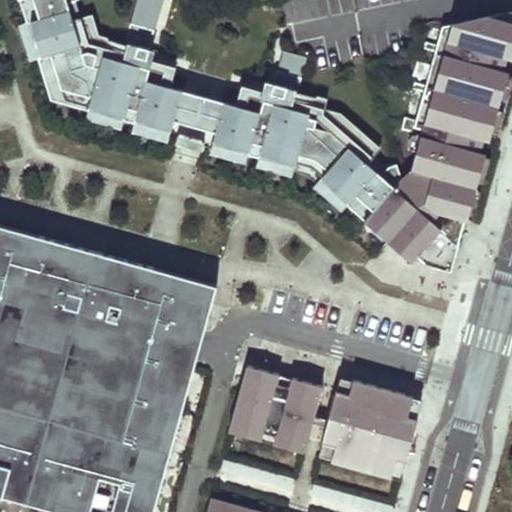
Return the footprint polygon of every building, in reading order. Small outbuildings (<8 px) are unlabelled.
[(19,0),(26,21),(37,57),(47,90),(76,99),(74,107),(87,111),(123,121),(133,124),(169,134),(172,121),(181,91),(168,87),(161,85),(164,73),(94,54),(87,50),(82,51),(80,44),(92,40),(87,23),(75,27),(67,2),(73,0),(19,0)] [(80,17),(74,0),(73,0),(67,2),(75,27),(87,23),(92,40),(80,44),(82,51),(87,50),(94,54),(164,73),(161,85),(168,87),(173,67),(103,48),(106,38),(98,34),(92,13),(80,17)] [(160,0),(134,0),(128,23),(152,30),(160,0)] [(449,19),(408,173),(425,177),(420,200),(432,211),(467,217),(511,26),(511,23),(480,16),(449,19)] [(37,57),(26,21),(18,24),(29,59),(37,57)] [(152,30),(128,23),(120,53),(144,59),(152,30)] [(306,59),(282,53),(277,73),(301,79),(306,59)] [(301,79),(277,73),(271,95),(280,98),(283,89),(294,92),(297,93),(301,79)] [(240,87),(235,106),(243,108),(246,96),(308,114),(307,118),(315,120),(313,128),(329,132),(333,137),(342,127),(368,150),(360,159),(380,176),(385,170),(372,159),(380,149),(339,115),(323,110),(326,100),(315,97),(312,107),(291,101),(294,92),(283,89),(280,98),(271,95),(240,87)] [(76,99),(47,90),(50,101),(74,107),(76,99)] [(223,103),(181,91),(172,121),(183,124),(206,130),(215,133),(223,103)] [(235,106),(223,103),(215,133),(211,145),(247,155),(257,158),(255,167),(291,177),(294,163),(310,168),(321,177),(312,187),(339,212),(345,206),(362,221),(396,183),(401,177),(397,164),(387,168),(385,170),(380,176),(360,159),(368,150),(342,127),(333,137),(329,132),(313,128),(315,120),(307,118),(308,114),(246,96),(243,108),(235,106)] [(123,121),(87,111),(84,120),(120,130),(123,121)] [(169,134),(133,124),(131,133),(166,143),(169,134)] [(247,155),(211,145),(208,155),(244,165),(247,155)] [(396,183),(362,221),(388,242),(421,269),(427,262),(436,270),(456,276),(460,237),(396,183)] [(0,511),(153,511),(216,286),(0,226),(0,511)] [(248,364),(231,422),(276,434),(274,442),(303,451),(322,385),(248,364)] [(414,396),(354,379),(350,393),(337,389),(329,418),(343,422),(332,459),(392,476),(397,457),(407,460),(418,418),(409,415),(414,396)] [(231,422),(229,430),(274,442),(276,434),(231,422)] [(264,511),(211,497),(206,511),(264,511)]
